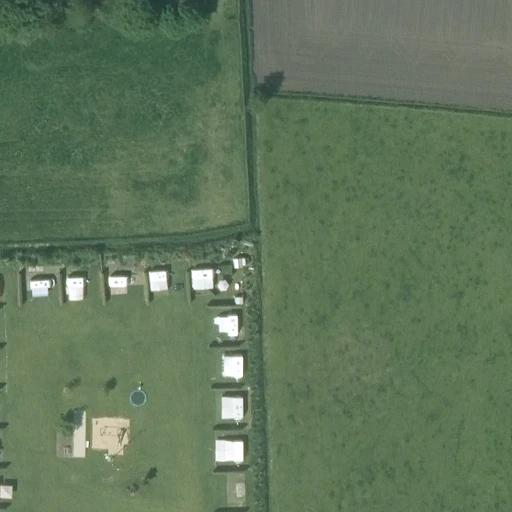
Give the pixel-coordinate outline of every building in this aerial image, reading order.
[(145,283),(167,281),(165,260),(143,263),(145,283)] [(183,261),(184,285),(204,284),(202,260),(183,261)] [(14,263),(14,285),(33,286),(34,264),(14,263)] [(81,292),(80,267),(57,268),(58,293),(81,292)] [(98,291),(127,291),(127,267),(97,268),(98,291)] [(109,295),(112,308),(126,305),(122,292),(109,295)] [(211,314),(211,326),(230,325),(230,313),(211,314)] [(239,475),(220,474),(219,494),(238,495),(239,475)]
